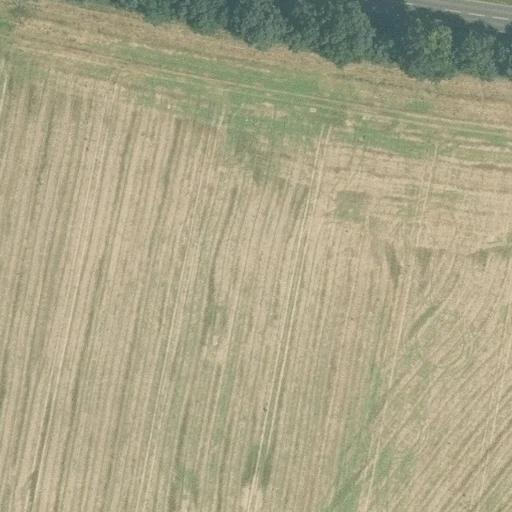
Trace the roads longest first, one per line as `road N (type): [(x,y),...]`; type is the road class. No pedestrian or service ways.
road 1 (track): [(511,72),(106,0)]
road 2 (secondary): [(511,21),(380,0)]
